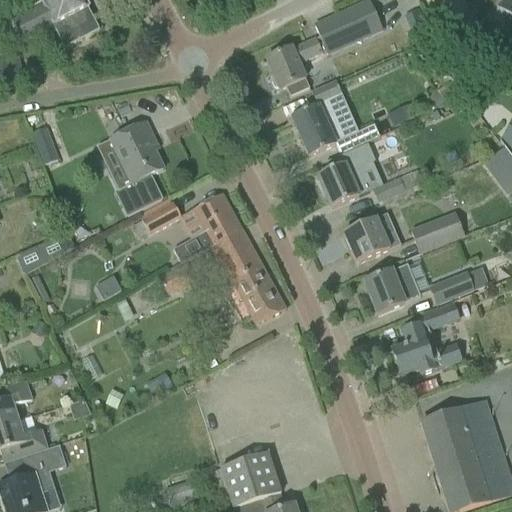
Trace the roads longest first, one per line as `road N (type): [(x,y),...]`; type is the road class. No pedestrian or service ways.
road 1 (tertiary): [(381,511),(307,301),(191,67)]
road 2 (unclassified): [(21,110),(142,88),(191,67)]
road 3 (unclassified): [(191,67),(312,0)]
